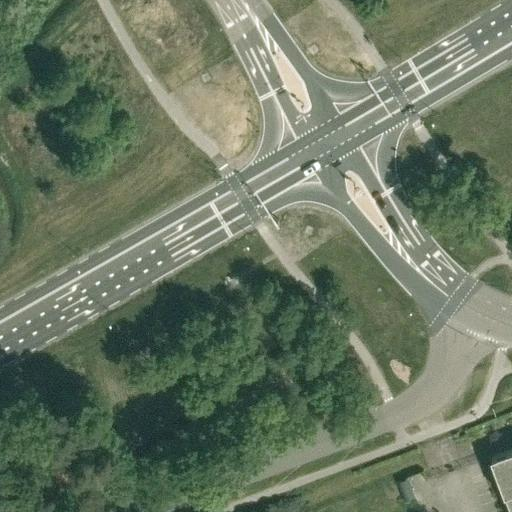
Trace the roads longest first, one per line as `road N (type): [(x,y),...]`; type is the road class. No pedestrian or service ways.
road 1 (unclassified): [(145,511),(423,406),(451,370),(466,309)]
road 2 (primary): [(0,336),(329,145)]
road 3 (primary): [(329,145),(511,30)]
road 4 (tertiary): [(466,309),(386,233),(329,145)]
road 5 (tertiary): [(329,145),(241,0)]
